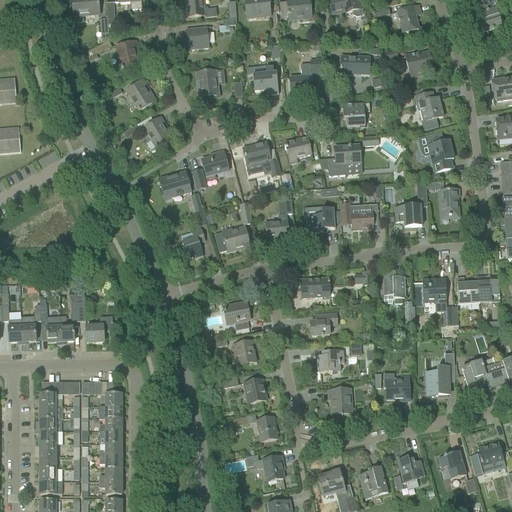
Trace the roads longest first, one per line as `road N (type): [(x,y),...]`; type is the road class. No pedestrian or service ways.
road 1 (unclassified): [(270,266),(407,235),(476,229),(462,61)]
road 2 (unclassified): [(270,266),(306,424),(323,438),(511,396)]
road 3 (tertiary): [(159,293),(72,107),(43,0)]
road 4 (residential): [(135,511),(131,372),(11,369)]
road 5 (unclassified): [(321,107),(278,105),(212,124),(198,118),(156,24),(156,0)]
road 6 (tertiary): [(203,511),(159,293)]
road 7 (residential): [(12,511),(11,369)]
